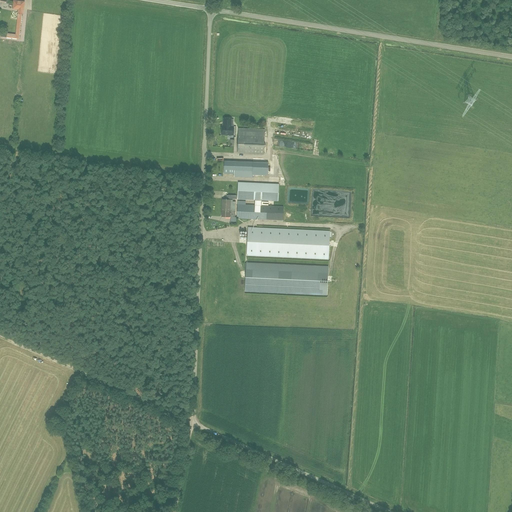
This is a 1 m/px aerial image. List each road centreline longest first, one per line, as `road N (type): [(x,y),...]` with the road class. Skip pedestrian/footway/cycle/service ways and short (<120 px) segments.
road 1 (unclassified): [(389,511),(191,422),(209,9)]
road 2 (unclassified): [(511,57),(209,9)]
road 3 (track): [(173,511),(191,422),(0,333)]
